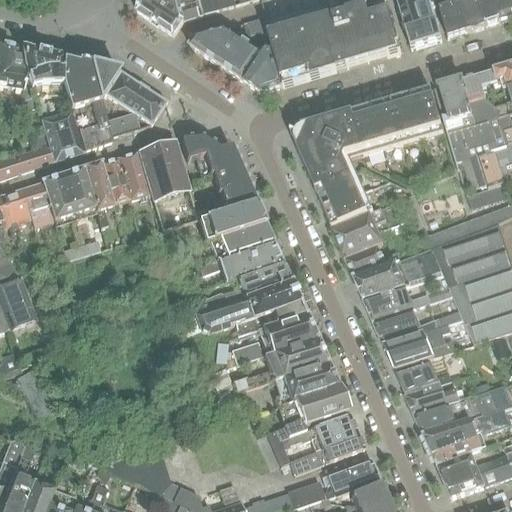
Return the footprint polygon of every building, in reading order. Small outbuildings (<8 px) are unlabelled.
[(196,0),(165,0),(139,6),(136,15),(173,39),(183,24),(201,19),(196,0)] [(141,0),(139,6),(165,0),(196,0),(201,19),(203,19),(203,18),(235,10),(232,0),(141,0)] [(261,2),(260,0),(237,0),(240,8),(261,2)] [(347,72),(361,68),(352,35),(391,24),(385,5),(384,0),(337,0),(342,17),(331,21),(268,39),(283,91),(347,72)] [(394,0),(409,54),(442,44),(436,24),(435,24),(431,8),(417,12),(413,0),(394,0)] [(413,0),(417,12),(431,8),(428,0),(413,0)] [(499,27),(495,15),(491,2),(489,1),(484,2),(483,0),(475,0),(477,3),(459,9),(467,38),(499,27)] [(511,9),(511,0),(491,0),(492,0),(491,0),(483,0),(484,2),(489,1),(491,2),(495,15),(511,9)] [(459,9),(458,9),(439,16),(448,44),(467,38),(459,9)] [(511,9),(495,15),(499,27),(511,22),(511,9)] [(266,37),(262,24),(242,29),(245,43),(266,37)] [(190,50),(220,70),(240,41),(226,33),(196,41),(190,50)] [(263,55),(240,41),(220,70),(242,85),(263,55)] [(19,52),(0,47),(0,90),(23,94),(25,81),(22,71),(19,52)] [(23,53),(19,52),(22,71),(25,81),(25,80),(30,92),(34,104),(47,100),(64,100),(62,90),(62,63),(61,63),(61,62),(58,61),(58,62),(48,59),(45,58),(45,59),(44,60),(39,58),(39,57),(39,56),(36,56),(26,54),(26,53),(23,52),(23,53)] [(272,61),(263,55),(242,85),(261,97),(282,91),(272,61)] [(69,115),(81,156),(110,146),(109,143),(150,131),(130,118),(104,125),(92,82),(112,87),(119,77),(118,76),(68,64),(62,63),(62,90),(64,100),(69,115)] [(504,87),(507,96),(511,94),(511,70),(500,74),(504,87)] [(500,74),(462,86),(469,108),(486,104),(482,92),(504,87),(500,74)] [(120,78),(119,77),(112,87),(103,100),(130,118),(150,131),(152,129),(164,109),(166,107),(164,106),(163,106),(146,94),(147,94),(138,88),(137,89),(120,78)] [(469,108),(462,86),(431,94),(446,138),(476,129),(472,119),(469,108)] [(30,92),(19,96),(22,106),(25,105),(29,115),(37,112),(34,104),(30,92)] [(443,137),(430,94),(288,136),(321,210),(332,233),(373,216),(364,194),(351,165),(443,137)] [(472,119),(476,129),(511,118),(511,94),(507,96),(508,97),(508,96),(511,108),(472,119)] [(81,156),(69,115),(39,124),(47,149),(46,149),(51,166),(57,164),(81,156)] [(446,138),(454,165),(511,147),(511,118),(476,129),(446,138)] [(46,149),(43,140),(31,143),(33,153),(46,149)] [(180,145),(187,166),(203,161),(209,179),(211,179),(213,178),(212,177),(238,169),(230,151),(218,154),(211,149),(201,144),(180,145)] [(137,156),(137,157),(149,200),(150,202),(188,191),(187,186),(175,147),(174,147),(174,145),(161,149),(147,154),(139,156),(138,156),(137,156)] [(511,147),(454,165),(455,168),(461,166),(471,195),(486,190),(488,194),(511,186),(511,147)] [(46,149),(34,153),(39,170),(51,166),(46,149)] [(34,153),(11,161),(16,177),(39,170),(34,153)] [(131,205),(149,200),(137,157),(119,162),(123,177),(131,205)] [(0,182),(16,177),(11,161),(0,164),(0,182)] [(112,209),(131,205),(123,177),(119,162),(99,168),(111,212),(112,212),(112,209)] [(83,173),(96,216),(111,212),(99,168),(83,173)] [(213,178),(211,179),(218,198),(220,197),(221,197),(221,196),(247,188),(238,169),(212,177),(213,178)] [(83,173),(61,181),(73,220),(94,213),(95,217),(96,216),(83,173)] [(40,187),(53,226),(73,220),(61,181),(40,187)] [(40,187),(19,194),(30,224),(33,233),(53,226),(40,187)] [(221,197),(220,197),(226,217),(255,207),(251,198),(247,188),(221,196),(221,197)] [(508,203),(504,190),(467,201),(471,214),(508,203)] [(19,194),(0,200),(0,201),(9,231),(30,224),(19,194)] [(425,230),(412,200),(402,204),(415,234),(425,230)] [(0,233),(9,231),(0,201),(0,233)] [(226,217),(198,226),(200,232),(205,247),(208,246),(264,228),(258,213),(255,207),(226,217)] [(511,211),(511,210),(428,240),(433,252),(499,229),(511,222),(511,211)] [(373,216),(332,233),(330,234),(344,264),(378,250),(383,248),(375,229),(385,225),(380,213),(373,216)] [(197,224),(204,222),(201,214),(195,216),(197,224)] [(208,246),(216,265),(272,246),(264,228),(208,246)] [(433,252),(431,253),(442,279),(443,280),(449,296),(452,301),(458,316),(462,324),(462,325),(473,350),(511,337),(511,271),(508,258),(499,229),(433,252)] [(96,245),(80,250),(83,261),(100,256),(96,245)] [(272,246),(216,265),(224,287),(234,283),(281,267),(272,246)] [(62,255),(65,266),(83,261),(80,250),(62,255)] [(378,250),(344,264),(351,281),(385,269),(378,250)] [(385,269),(351,281),(352,282),(362,305),(406,292),(443,280),(442,279),(431,253),(399,264),(385,269)] [(60,254),(43,259),(46,270),(64,264),(60,254)] [(3,260),(0,261),(0,285),(18,280),(5,259),(3,260)] [(219,297),(202,304),(206,315),(242,303),(289,285),(281,267),(234,283),(238,293),(223,299),(219,297)] [(206,315),(192,319),(199,338),(206,341),(234,332),(237,340),(260,333),(303,318),(289,285),(242,303),(206,315)] [(10,287),(0,290),(0,312),(9,333),(26,328),(25,326),(36,322),(21,287),(11,290),(10,287)] [(406,292),(362,305),(372,326),(413,313),(452,301),(449,296),(428,303),(427,300),(410,305),(406,292)] [(0,336),(9,334),(9,333),(0,312),(0,336)] [(413,313),(372,326),(383,349),(448,329),(462,324),(458,316),(420,330),(413,313)] [(303,318),(260,333),(267,350),(259,353),(256,347),(230,355),(234,370),(270,358),(315,344),(303,318)] [(448,329),(383,349),(394,375),(430,364),(456,356),(452,345),(445,348),(442,340),(450,337),(448,329)] [(508,357),(504,343),(492,346),(496,361),(508,357)] [(270,358),(262,361),(273,386),(280,383),(325,368),(315,344),(270,358)] [(53,347),(40,352),(44,364),(58,360),(53,347)] [(0,362),(0,377),(20,371),(16,357),(1,362),(0,362)] [(430,364),(394,375),(405,400),(441,389),(451,385),(448,377),(437,382),(430,364)] [(325,368),(280,383),(290,406),(292,405),(292,407),(336,394),(325,368)] [(36,371),(14,384),(38,424),(59,411),(36,371)] [(224,373),(209,380),(219,402),(234,395),(224,373)] [(489,387),(475,391),(478,398),(491,393),(489,387)] [(441,389),(405,400),(413,419),(459,405),(455,395),(444,399),(441,389)] [(459,405),(413,419),(422,439),(504,414),(511,411),(511,409),(504,392),(459,405)] [(274,434),(278,445),(347,419),(346,416),(336,394),(292,407),(300,424),(274,434)] [(504,414),(422,439),(421,439),(435,470),(471,458),(471,457),(482,453),(473,432),(477,431),(478,436),(483,434),(484,438),(509,431),(504,414)] [(347,419),(278,445),(287,466),(321,453),(356,439),(347,419)] [(292,479),(363,454),(356,439),(321,453),(287,466),(292,479)] [(29,471),(36,451),(9,443),(3,463),(29,471)] [(490,464),(500,486),(511,481),(511,471),(504,452),(503,453),(505,459),(490,464)] [(471,458),(435,470),(435,471),(436,472),(450,503),(485,492),(485,491),(486,491),(476,470),(471,458)] [(476,470),(486,491),(500,486),(490,464),(489,464),(476,470)] [(334,501),(377,485),(367,465),(325,479),(325,480),(320,481),(321,484),(286,496),(291,511),(295,511),(324,503),(334,501)] [(0,501),(8,479),(0,475),(0,501)] [(0,508),(0,511),(22,511),(33,487),(12,479),(0,508)] [(33,487),(22,511),(44,511),(52,494),(33,487)] [(350,501),(354,511),(388,511),(379,490),(350,501)] [(179,493),(173,506),(186,511),(240,511),(239,507),(224,511),(206,511),(207,511),(204,511),(200,511),(197,502),(179,493)] [(46,511),(71,511),(72,510),(71,510),(74,503),(53,496),(46,511)] [(329,511),(328,503),(320,506),(323,511),(329,511)]
